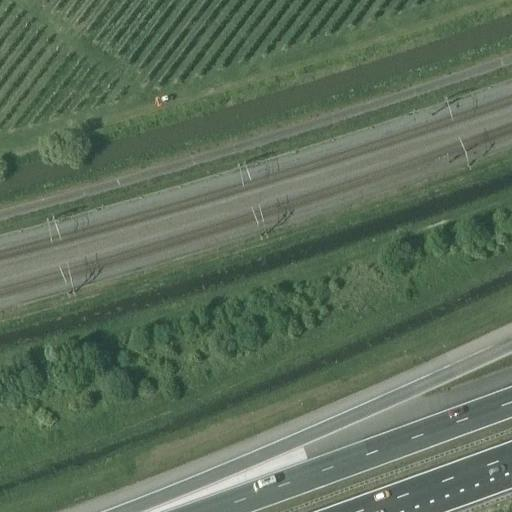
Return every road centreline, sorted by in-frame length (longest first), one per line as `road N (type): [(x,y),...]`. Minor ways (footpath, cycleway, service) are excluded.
road 1 (motorway): [(511,343),(139,511)]
road 2 (motorway): [(511,403),(213,511)]
road 3 (motorway): [(364,511),(511,457)]
